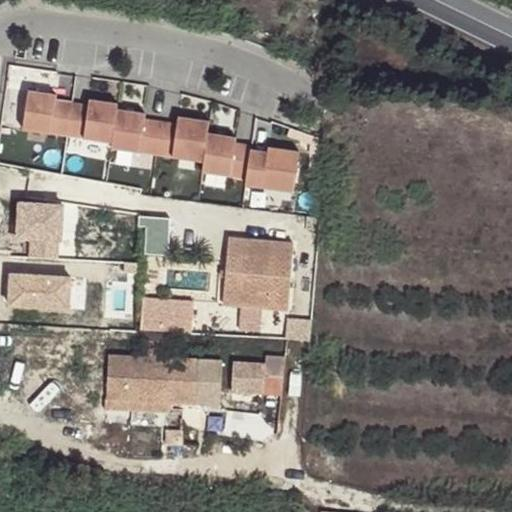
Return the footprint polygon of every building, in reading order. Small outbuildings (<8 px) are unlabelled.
[(69,130),(73,97),(57,95),(58,90),(29,86),(23,124),(69,130)] [(118,103),(119,99),(91,95),(90,99),(73,97),(69,130),(113,137),(118,103)] [(162,118),(146,114),(147,110),(118,103),(113,137),(112,142),(157,151),(162,118)] [(178,121),(162,118),(157,151),(204,161),(208,133),(210,121),(179,115),(178,121)] [(204,161),(202,171),(247,180),(251,153),(252,147),(235,144),(236,139),(208,133),(204,161)] [(299,154),(268,149),(267,156),(251,153),(247,180),(246,187),(293,194),(299,154)] [(67,204),(24,201),(23,222),(22,236),(35,237),(34,255),(63,258),(67,204)] [(217,306),(281,311),(286,246),(221,241),(217,306)] [(14,272),(12,303),(72,307),(74,276),(14,272)] [(132,301),(131,331),(181,335),(183,305),(132,301)] [(197,362),(109,355),(106,399),(169,403),(194,405),(197,362)] [(266,367),(233,365),(231,394),(263,397),(266,367)] [(106,399),(104,398),(104,408),(169,413),(169,403),(106,399)]
